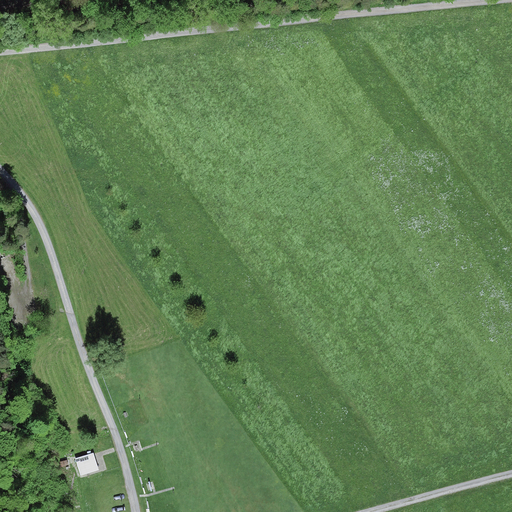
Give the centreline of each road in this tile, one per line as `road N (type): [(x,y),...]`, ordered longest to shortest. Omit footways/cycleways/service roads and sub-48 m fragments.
road 1 (track): [(0,51),(504,0)]
road 2 (track): [(135,511),(43,233),(0,171)]
road 3 (track): [(373,511),(511,475)]
